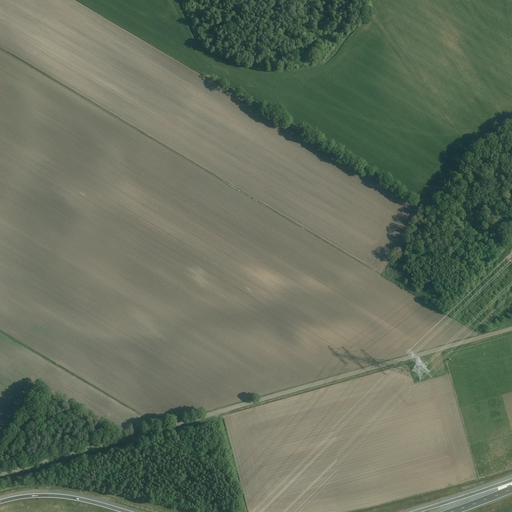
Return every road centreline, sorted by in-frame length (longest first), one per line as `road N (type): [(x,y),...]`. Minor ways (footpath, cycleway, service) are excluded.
road 1 (unclassified): [(0,474),(511,329)]
road 2 (motorway): [(125,511),(51,495),(0,502)]
